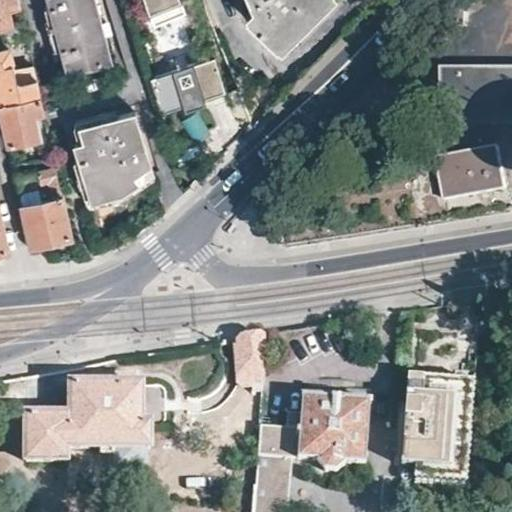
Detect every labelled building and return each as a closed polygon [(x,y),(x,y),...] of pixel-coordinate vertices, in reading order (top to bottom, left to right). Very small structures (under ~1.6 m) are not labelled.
[(0,0),(0,38),(14,36),(7,2),(14,0),(0,0)] [(93,0),(48,0),(54,21),(47,23),(49,29),(55,27),(65,68),(108,57),(93,0)] [(182,0),(160,0),(146,6),(150,20),(185,7),(182,0)] [(255,0),(258,6),(245,18),(277,48),(324,0),(255,0)] [(468,11),(454,8),(450,22),(465,26),(468,11)] [(0,99),(38,90),(32,63),(13,67),(9,44),(0,45),(0,99)] [(200,93),(205,90),(228,81),(214,49),(186,60),(196,85),(200,93)] [(162,109),(187,99),(190,97),(187,89),(176,64),(149,76),(162,109)] [(511,69),(445,67),(444,113),(511,116),(511,69)] [(190,97),(187,99),(189,103),(207,95),(205,90),(200,93),(196,85),(187,89),(190,97)] [(0,99),(0,105),(8,143),(39,137),(33,113),(43,111),(38,90),(0,99)] [(152,167),(131,106),(104,114),(102,108),(96,110),(97,116),(79,121),(84,137),(74,140),(91,197),(124,188),(152,167)] [(505,182),(500,140),(438,147),(443,189),(505,182)] [(362,162),(376,152),(370,143),(356,153),(362,162)] [(27,232),(29,243),(70,234),(55,165),(15,173),(27,232)] [(252,391),(258,391),(261,360),(259,360),(261,336),(240,339),(238,368),(239,368),(240,368),(240,369),(241,369),(240,383),(252,384),(252,391)] [(508,382),(509,353),(489,352),(487,382),(508,382)] [(248,511),(286,511),(291,458),(300,459),(302,460),(301,466),(303,467),(309,467),(321,480),(339,481),(351,472),(364,473),(370,402),(369,401),(369,388),(354,387),(354,379),(320,377),(320,385),(304,385),(303,396),(301,397),(299,429),(255,426),(253,446),(248,511)] [(487,382),(439,378),(433,468),(445,469),(481,471),(487,382)] [(146,448),(146,423),(138,423),(137,387),(68,387),(68,417),(23,416),(22,461),(63,462),(63,448),(109,448),(110,448),(111,448),(111,449),(112,449),(112,467),(142,467),(142,449),(146,448)] [(481,471),(445,469),(444,481),(480,484),(481,471)]
